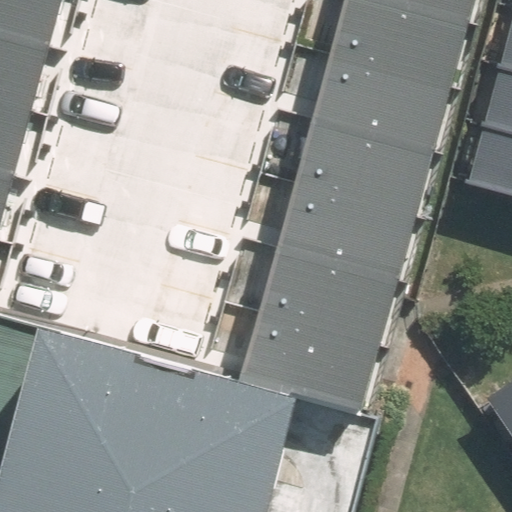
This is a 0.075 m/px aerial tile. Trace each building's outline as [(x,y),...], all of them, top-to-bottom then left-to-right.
[(0,0),(0,31),(60,47),(72,0),(0,0)] [(483,0),(356,0),(253,381),(329,400),(373,410),(483,0)] [(0,101),(42,113),(60,47),(0,31),(0,101)] [(511,184),(511,83),(486,178),(511,184)] [(0,171),(24,178),(42,113),(0,101),(0,171)] [(0,241),(6,243),(24,178),(0,171),(0,241)] [(0,511),(12,511),(64,329),(0,311),(0,511)] [(64,329),(12,511),(294,511),(329,400),(253,381),(64,329)] [(511,392),(497,403),(511,425),(511,392)]
